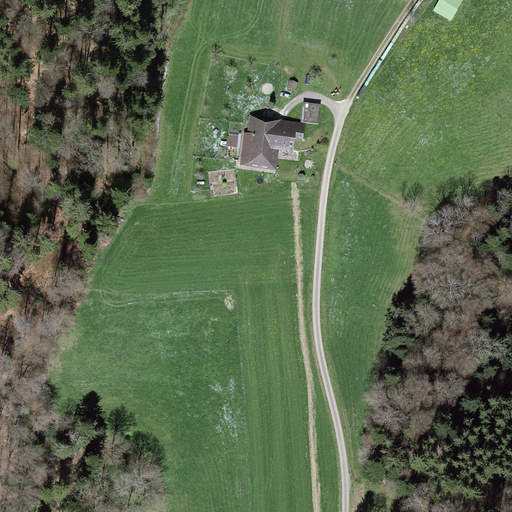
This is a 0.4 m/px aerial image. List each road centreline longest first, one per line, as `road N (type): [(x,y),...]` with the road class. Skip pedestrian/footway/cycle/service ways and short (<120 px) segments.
road 1 (track): [(345,511),(315,314),(325,185),(343,110)]
road 2 (track): [(511,186),(460,203),(436,223),(419,288),(391,331),(379,420),(359,489),(345,504)]
road 3 (track): [(343,110),(413,0)]
